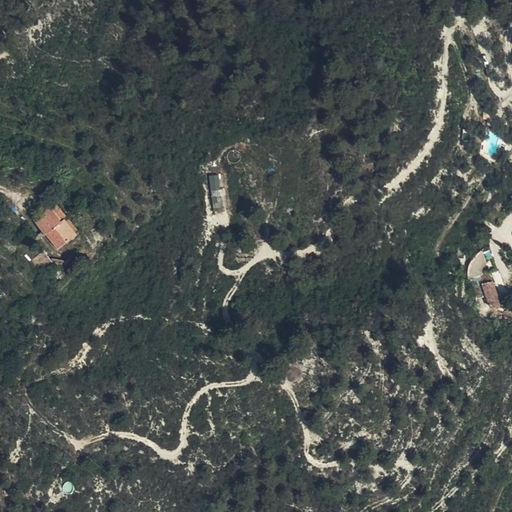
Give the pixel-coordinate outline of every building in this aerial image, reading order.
[(222,173),(210,174),(213,208),(226,207),(222,173)] [(54,232),(70,218),(57,203),(58,201),(48,189),(30,205),(34,210),(34,209),(54,232)] [(499,204),(503,207),(507,202),(503,198),(499,204)] [(505,209),(503,207),(499,204),(490,214),(497,219),(505,209)] [(470,262),(470,263),(477,262),(482,262),(484,257),(474,252),(471,260),(470,262)] [(477,262),(470,263),(470,266),(471,270),(474,277),(479,275),(482,281),(483,283),(481,284),(490,309),(501,305),(489,272),(482,274),(480,267),(482,262),(477,262)]
